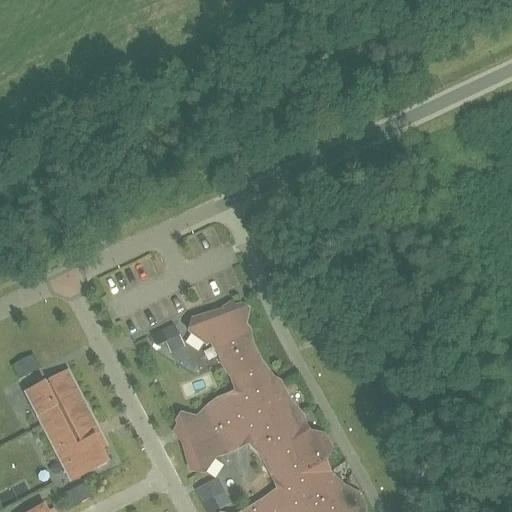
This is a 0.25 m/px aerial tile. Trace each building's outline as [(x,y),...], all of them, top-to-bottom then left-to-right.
[(181,416),(175,422),(173,429),(172,435),(176,443),(179,444),(187,475),(202,480),(215,458),(225,455),(248,444),(261,456),(276,487),(262,503),(245,511),(363,511),(364,509),(360,497),(343,487),(329,474),(325,463),(328,458),(331,450),(328,445),(322,437),(306,429),(301,416),(288,401),(279,384),(273,380),(260,363),(251,344),(248,331),(244,327),(248,312),(241,307),(233,309),(232,313),(226,316),(223,312),(192,321),(189,334),(205,346),(210,344),(219,356),(222,367),(231,380),(235,393),(230,396),(217,401),(207,408),(196,420),(181,416)] [(355,340),(344,318),(333,324),(344,345),(355,340)] [(150,336),(156,349),(165,345),(170,356),(183,349),(174,327),(150,336)] [(19,381),(30,375),(22,361),(11,367),(19,381)] [(91,431),(96,428),(68,373),(49,382),(50,385),(46,387),(44,385),(26,394),(71,482),(108,463),(91,431)] [(203,511),(219,511),(229,507),(216,482),(194,491),(203,511)] [(84,484),(73,490),(80,504),(91,498),(84,484)]
